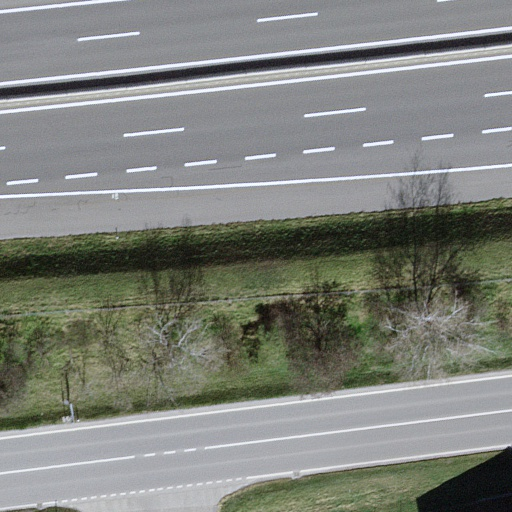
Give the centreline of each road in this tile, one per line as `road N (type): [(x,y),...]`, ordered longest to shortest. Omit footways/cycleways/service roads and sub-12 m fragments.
road 1 (tertiary): [(0,469),(511,408)]
road 2 (motorway): [(0,150),(511,94)]
road 3 (motorway): [(413,0),(0,44)]
